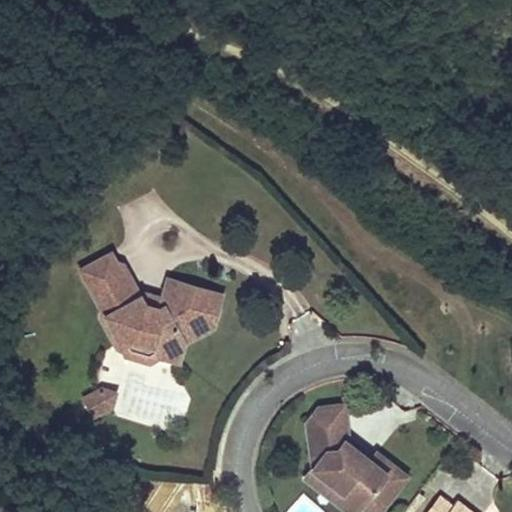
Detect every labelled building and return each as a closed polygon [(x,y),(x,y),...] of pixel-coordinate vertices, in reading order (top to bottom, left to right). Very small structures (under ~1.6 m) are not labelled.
[(113,242),(82,258),(90,272),(121,256),(113,242)] [(169,267),(164,286),(163,290),(165,294),(161,296),(146,292),(142,284),(125,254),(121,256),(90,272),(106,303),(102,305),(118,335),(121,333),(133,327),(154,334),(160,345),(179,350),(185,331),(213,316),(223,284),(169,267)] [(163,290),(164,286),(146,282),(142,284),(146,292),(161,296),(165,294),(163,290)] [(133,327),(121,333),(127,343),(150,351),(160,345),(154,334),(133,327)] [(102,378),(85,387),(94,404),(112,395),(116,382),(102,378)] [(356,453),(345,445),(349,440),(344,437),(346,433),(342,400),(317,404),(305,419),(311,464),(339,486),(332,496),(351,511),(359,501),(373,511),(405,471),(375,448),(369,456),(359,448),(356,453)] [(359,448),(349,440),(345,445),(356,453),(359,448)] [(339,486),(311,464),(303,474),(332,496),(339,486)] [(451,503),(439,494),(425,511),(443,511),(448,507),(451,503)] [(475,511),(456,496),(451,503),(448,507),(443,511),(475,511)]
